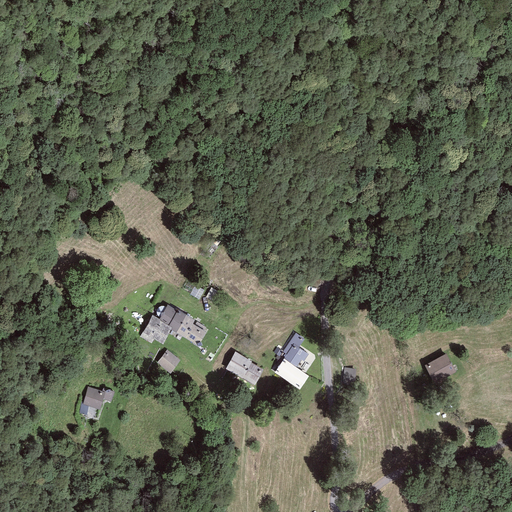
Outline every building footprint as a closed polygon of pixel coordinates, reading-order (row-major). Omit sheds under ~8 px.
[(174,310),(168,305),(159,319),(171,328),(170,330),(176,333),(186,315),(175,309),(174,310)] [(171,328),(159,319),(152,315),(147,327),(139,336),(151,343),(154,339),(163,345),(170,330),(171,328)] [(186,315),(176,333),(187,340),(196,326),(192,324),(195,320),(186,315)] [(206,333),(196,326),(187,340),(197,346),(206,333)] [(304,339),(295,333),(282,352),(286,355),(283,359),(296,367),(301,360),(303,362),(308,354),(298,348),(304,339)] [(181,361),(167,350),(157,363),(170,374),(181,361)] [(252,361),(235,352),(225,369),(254,386),(263,370),(251,363),(252,361)] [(447,354),(424,366),(433,384),(456,373),(447,354)] [(283,359),(274,373),(299,390),(309,376),(296,367),(283,359)] [(356,369),(344,368),(342,385),(354,386),(356,369)] [(102,391),(88,387),(83,402),(82,404),(88,406),(99,410),(103,399),(105,392),(102,391)] [(103,388),(102,391),(105,392),(103,399),(111,402),(114,392),(103,388)] [(87,415),(88,406),(82,404),(83,402),(81,402),(79,414),(87,415)]
